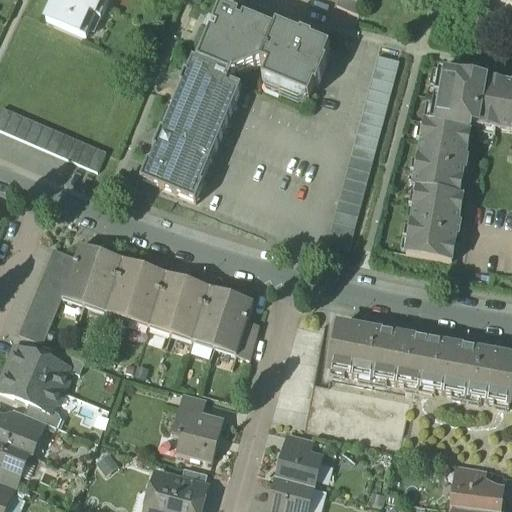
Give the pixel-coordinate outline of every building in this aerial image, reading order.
[(56,0),(46,24),(86,42),(96,20),(101,23),(111,0),(56,0)] [(357,5),(344,0),(340,0),(337,10),(358,19),(363,8),(357,5)] [(300,39),(277,29),(274,34),(244,21),(242,26),(238,24),(240,20),(221,12),(213,31),(217,33),(215,37),(211,35),(198,66),(231,80),(261,67),(269,71),(263,84),(309,103),(315,90),(317,91),(327,66),(325,65),(331,52),(312,44),(313,42),(301,37),(300,39)] [(377,59),(327,248),(349,254),(399,65),(377,59)] [(193,64),(187,78),(185,77),(180,89),(182,90),(176,107),(226,130),(242,92),(228,86),(231,80),(198,66),(193,64)] [(490,131),(499,88),(440,77),(431,128),(470,135),(471,129),(490,131)] [(511,89),(499,88),(490,131),(511,135),(511,89)] [(226,130),(176,107),(164,135),(161,135),(158,143),(212,166),(226,130)] [(106,156),(2,111),(0,115),(0,134),(97,176),(106,156)] [(431,128),(425,128),(413,193),(418,194),(460,200),(464,174),(466,174),(468,163),(466,163),(471,136),(470,135),(431,128)] [(212,166),(158,143),(154,154),(156,155),(150,166),(148,166),(141,184),(196,208),(204,189),(202,188),(212,166)] [(463,201),(460,200),(418,194),(406,258),(451,267),(456,240),(459,240),(461,228),(459,228),(463,201)] [(102,257),(79,250),(75,263),(72,274),(68,285),(65,296),(62,303),(84,311),(102,257)] [(75,263),(54,254),(49,265),(72,274),(75,263)] [(123,265),(102,257),(84,311),(106,318),(123,265)] [(72,274),(49,265),(45,276),(68,285),(72,274)] [(123,265),(106,318),(128,325),(145,272),(123,265)] [(167,279),(145,272),(128,325),(150,332),(167,279)] [(68,285),(45,276),(41,286),(65,296),(68,285)] [(167,279),(150,332),(171,339),(189,286),(167,279)] [(65,296),(41,286),(36,297),(61,307),(62,303),(65,296)] [(210,293),(189,286),(171,339),(193,346),(210,293)] [(232,300),(210,293),(193,346),(215,353),(232,300)] [(61,307),(36,297),(32,307),(56,317),(61,307)] [(232,300),(215,353),(237,361),(248,327),(254,308),(232,300)] [(56,317),(32,307),(28,318),(52,328),(56,317)] [(52,328),(28,318),(24,328),(48,338),(52,328)] [(261,330),(248,327),(237,361),(251,365),(261,330)] [(48,338),(24,328),(19,340),(43,350),(48,338)] [(371,382),(380,338),(339,329),(330,375),(371,382)] [(429,346),(380,338),(371,382),(420,392),(429,346)] [(470,355),(429,346),(420,392),(462,400),(470,355)] [(48,365),(17,352),(8,374),(63,397),(68,385),(66,380),(68,375),(69,373),(48,365)] [(85,367),(53,354),(48,365),(69,373),(68,375),(80,380),(85,367)] [(511,397),(511,362),(470,355),(462,400),(510,409),(511,397)] [(63,397),(8,374),(0,392),(0,396),(30,409),(50,417),(51,415),(53,410),(59,408),(63,397)] [(409,406),(313,387),(304,437),(400,455),(409,406)] [(206,405),(183,399),(179,413),(202,419),(203,419),(206,405)] [(50,417),(30,409),(25,420),(47,429),(57,433),(61,423),(60,419),(51,415),(50,417)] [(202,419),(179,413),(172,440),(181,442),(177,459),(212,469),(224,424),(203,419),(202,419)] [(25,420),(17,417),(13,427),(37,438),(37,439),(42,441),(47,429),(25,420)] [(13,427),(0,422),(0,448),(29,460),(32,462),(35,454),(33,449),(37,439),(37,438),(13,427)] [(313,446),(290,440),(286,454),(309,460),(313,446)] [(29,460),(0,448),(0,474),(16,481),(16,480),(20,470),(25,468),(29,460)] [(286,454),(285,453),(277,484),(314,494),(322,463),(286,454)] [(486,476),(464,472),(462,491),(483,494),(484,493),(486,476)] [(16,481),(0,474),(0,487),(15,494),(21,482),(16,480),(16,481)] [(207,480),(184,474),(181,485),(204,492),(207,480)] [(181,485),(156,479),(152,497),(156,499),(152,511),(200,511),(206,492),(204,492),(181,485)] [(308,511),(314,494),(277,484),(269,511),(308,511)] [(15,494),(0,487),(0,502),(6,505),(10,507),(15,494)] [(483,494),(462,491),(462,492),(456,491),(454,500),(451,503),(454,507),(452,511),(499,511),(497,508),(502,505),(503,496),(484,493),(483,494)]
